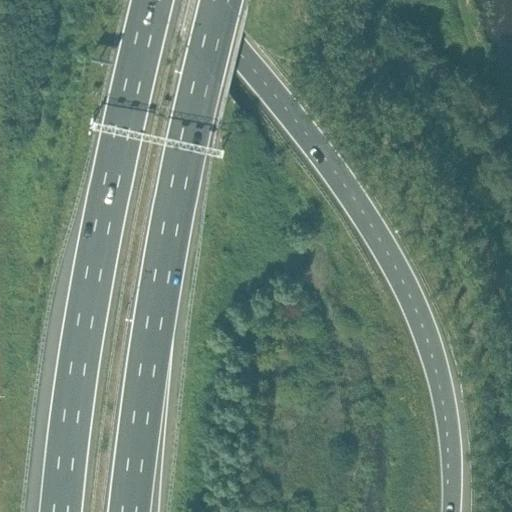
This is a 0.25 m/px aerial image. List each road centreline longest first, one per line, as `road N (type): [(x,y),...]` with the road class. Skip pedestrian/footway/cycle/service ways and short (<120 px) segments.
road 1 (motorway): [(452,511),(452,443),(439,374),(410,296),(327,161),(196,0)]
road 2 (motorway): [(151,0),(110,176),(60,511)]
road 3 (motorway): [(129,511),(177,191),(219,0)]
road 4 (track): [(453,0),(484,111),(511,160)]
